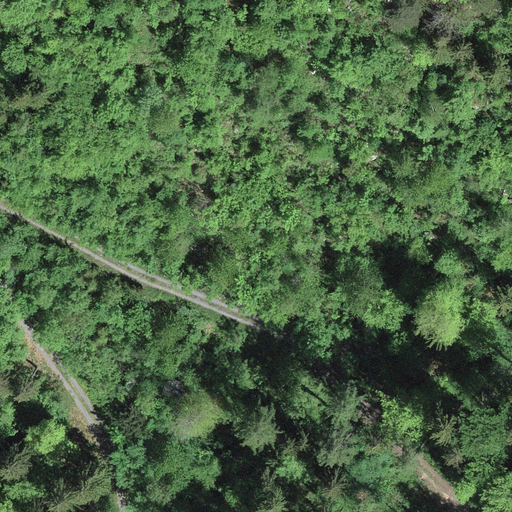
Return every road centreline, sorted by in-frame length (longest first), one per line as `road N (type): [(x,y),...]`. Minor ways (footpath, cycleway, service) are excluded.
road 1 (track): [(0,199),(97,253),(329,352),(475,511)]
road 2 (track): [(122,511),(93,405),(0,284)]
